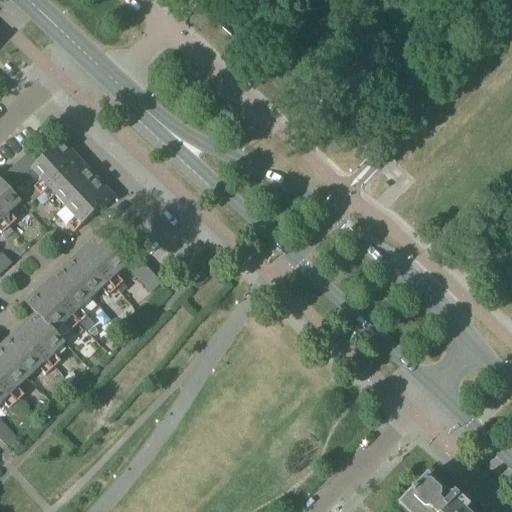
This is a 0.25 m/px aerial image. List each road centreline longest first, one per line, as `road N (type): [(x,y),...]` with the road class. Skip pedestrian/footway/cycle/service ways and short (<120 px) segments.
road 1 (secondary): [(471,349),(295,187),(157,127)]
road 2 (secondary): [(157,127),(435,387)]
road 3 (residential): [(320,511),(435,387)]
road 4 (residential): [(276,128),(172,31)]
road 5 (residential): [(0,129),(37,94),(106,78)]
